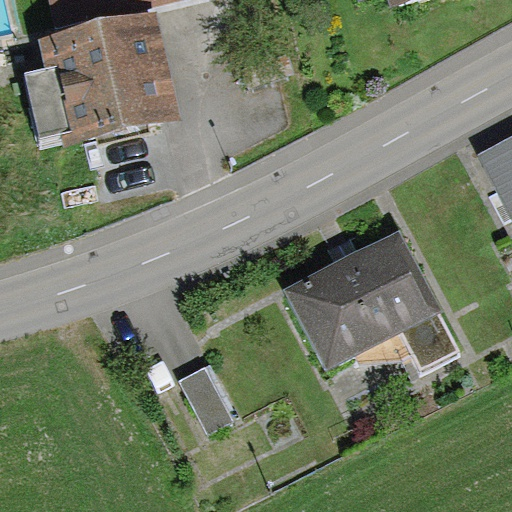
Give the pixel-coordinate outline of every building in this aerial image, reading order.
[(82,0),(88,24),(192,0),(82,0)] [(370,0),(378,20),(435,0),(370,0)] [(159,21),(40,49),(65,157),(185,129),(159,21)] [(511,150),(469,175),(511,250),(511,150)] [(391,251),(270,316),(308,387),(396,339),(417,379),(451,361),(391,251)] [(198,381),(175,392),(195,434),(218,422),(198,381)]
